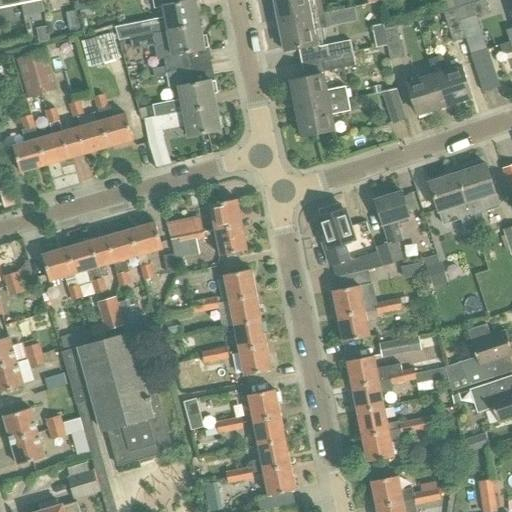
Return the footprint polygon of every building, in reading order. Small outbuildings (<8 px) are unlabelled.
[(0,0),(0,8),(21,5),(19,0),(0,0)] [(150,21),(116,28),(119,40),(129,38),(200,24),(195,0),(192,0),(163,6),(165,18),(150,21)] [(307,0),(274,0),(279,23),(325,14),(325,13),(322,0),(312,2),(312,4),(308,4),(307,0)] [(460,21),(452,0),(450,0),(434,6),(436,15),(443,12),(453,43),(465,39),(466,38),(460,21)] [(452,0),(460,21),(489,11),(485,0),(452,0)] [(92,3),(79,6),(81,18),(94,15),(92,3)] [(335,13),(337,27),(354,24),(352,10),(335,13)] [(279,23),(275,26),(280,48),(285,51),(298,48),(316,44),(316,41),(325,39),(323,28),(330,26),(330,25),(327,13),(325,13),(325,14),(279,23)] [(166,73),(192,68),(189,52),(205,49),(200,24),(139,36),(129,38),(132,50),(170,43),(172,54),(163,56),(166,73)] [(388,46),(384,28),(383,24),(372,26),(376,48),(387,46),(388,46)] [(50,40),(47,26),(38,28),(40,42),(50,40)] [(388,46),(387,46),(390,60),(403,57),(396,26),(384,28),(388,46)] [(89,67),(120,59),(113,32),(81,41),(89,67)] [(470,55),(488,49),(483,33),(466,38),(465,39),(470,55)] [(350,40),(320,46),(323,59),(353,53),(350,40)] [(483,93),(495,89),(500,87),(488,49),(470,55),(483,93)] [(28,98),(30,98),(58,90),(46,50),(17,59),(28,98)] [(323,59),(322,59),(325,72),(355,65),(353,53),(323,59)] [(442,55),(428,60),(433,75),(434,75),(444,106),(471,97),(461,66),(447,70),(442,55)] [(146,119),(216,105),(211,80),(195,84),(192,68),(166,73),(170,89),(179,87),(181,100),(153,106),(155,117),(146,118),(146,119)] [(304,78),(291,81),(297,109),(348,98),(345,86),(326,90),(322,74),(304,78)] [(433,75),(407,84),(417,115),(444,106),(434,75),(433,75)] [(391,124),(406,119),(397,89),(382,92),(391,124)] [(104,94),(93,97),(97,110),(98,110),(101,121),(109,147),(133,140),(126,114),(114,117),(111,106),(108,107),(104,94)] [(348,98),(297,109),(302,136),(334,130),(331,115),(350,111),(348,98)] [(73,117),(83,114),(84,113),(80,101),(69,104),(73,117)] [(146,119),(146,118),(144,119),(149,145),(164,142),(162,130),(186,126),(188,136),(221,130),(216,105),(146,119)] [(53,135),(39,139),(46,165),(77,156),(70,130),(63,132),(59,120),(60,120),(56,108),(45,111),(53,135)] [(26,143),(13,146),(21,172),(46,165),(39,139),(36,128),(32,115),(26,116),(21,118),(24,129),(22,130),(26,143)] [(109,147),(101,121),(70,130),(77,156),(109,147)] [(469,170),(457,173),(475,228),(484,225),(480,211),(484,210),(480,198),(495,193),(486,164),(483,165),(481,161),(468,166),(469,170)] [(511,197),(511,196),(511,165),(502,168),(511,197)] [(466,230),(475,228),(457,173),(429,183),(438,211),(454,206),(459,219),(462,218),(466,230)] [(333,175),(320,179),(326,201),(339,198),(333,175)] [(387,243),(375,247),(377,252),(381,267),(382,267),(404,260),(398,242),(398,241),(402,240),(395,218),(409,214),(402,191),(375,200),(383,225),(387,243)] [(215,230),(241,225),(236,199),(210,205),(215,230)] [(0,228),(33,217),(30,208),(0,217),(0,228)] [(335,263),(351,258),(345,242),(354,239),(344,209),(319,217),(324,232),(318,233),(329,266),(335,263)] [(192,240),(205,237),(201,216),(166,222),(170,239),(179,237),(178,232),(190,230),(192,240)] [(134,256),(137,256),(145,253),(162,248),(155,223),(127,231),(134,256)] [(220,255),(246,250),(241,225),(215,230),(220,255)] [(511,268),(511,226),(503,230),(511,255),(508,256),(511,268)] [(205,237),(192,240),(190,230),(178,232),(179,237),(170,239),(175,259),(200,254),(197,240),(205,239),(205,237)] [(126,259),(134,256),(127,231),(99,239),(106,264),(113,263),(119,287),(131,284),(127,272),(130,271),(126,259)] [(99,267),(106,264),(99,239),(71,247),(78,272),(86,270),(89,282),(92,281),(95,294),(107,290),(103,278),(102,278),(99,267)] [(75,273),(78,272),(71,247),(42,255),(50,280),(64,276),(71,301),(82,297),(79,285),(78,285),(75,273)] [(351,258),(335,263),(339,276),(368,270),(381,267),(377,252),(356,258),(353,258),(351,258)] [(440,262),(426,267),(429,277),(432,287),(447,282),(444,272),(441,262),(440,262)] [(420,263),(402,266),(404,278),(422,274),(420,263)] [(151,264),(149,265),(140,267),(144,280),(155,277),(151,264)] [(229,300),(256,295),(250,270),(224,275),(229,300)] [(9,296),(25,292),(22,282),(19,271),(3,276),(9,296)] [(341,289),(333,291),(338,316),(364,311),(376,309),(375,303),(376,302),(373,283),(371,283),(359,286),(341,289)] [(234,325),(261,320),(256,295),(229,300),(234,325)] [(120,313),(115,297),(97,302),(105,331),(122,326),(124,334),(142,329),(136,308),(120,313)] [(206,311),(219,309),(217,297),(204,299),(206,311)] [(400,298),(387,300),(389,312),(402,309),(400,298)] [(194,313),(206,311),(204,299),(192,302),(193,308),(194,313)] [(377,314),(389,312),(387,300),(376,302),(375,303),(377,314)] [(343,342),(369,336),(364,311),(338,316),(343,342)] [(239,350),(266,345),(261,320),(234,325),(239,350)] [(476,357),(460,362),(468,386),(493,377),(489,363),(507,357),(510,356),(511,355),(511,351),(505,331),(491,335),(487,323),(467,330),(471,342),(476,357)] [(177,324),(168,327),(171,336),(179,333),(177,324)] [(64,349),(77,345),(74,334),(61,338),(64,349)] [(80,347),(61,352),(76,404),(86,401),(94,399),(103,431),(107,430),(117,466),(119,466),(137,461),(166,452),(173,451),(173,449),(157,393),(153,379),(142,382),(128,334),(80,347)] [(0,365),(16,361),(9,337),(0,339),(0,365)] [(381,358),(410,352),(408,338),(379,343),(381,358)] [(42,353),(39,343),(24,348),(27,357),(42,353)] [(244,375),(271,370),(266,345),(239,350),(244,375)] [(216,361),(229,358),(226,347),(214,349),(216,361)] [(216,361),(214,349),(202,352),(204,363),(216,361)] [(57,360),(54,350),(42,353),(27,357),(30,368),(46,363),(57,360)] [(402,372),(402,370),(400,363),(376,368),(373,356),(347,361),(352,387),(390,379),(391,384),(404,382),(402,372)] [(0,391),(23,385),(16,361),(0,365),(0,391)] [(511,375),(469,389),(477,413),(493,408),(498,423),(511,418),(511,375)] [(391,384),(390,379),(352,387),(357,411),(383,406),(381,393),(393,391),(391,384)] [(254,421),(280,415),(275,390),(248,395),(254,421)] [(362,436),(400,429),(399,423),(400,423),(399,421),(387,423),(383,406),(357,411),(362,436)] [(37,433),(30,408),(4,416),(11,440),(37,433)] [(424,418),(411,420),(414,432),(426,430),(425,424),(445,420),(444,413),(424,417),(424,418)] [(45,420),(48,430),(64,426),(61,415),(45,420)] [(259,445),(285,440),(280,415),(254,421),(259,445)] [(241,417),(229,419),(232,431),(243,429),(241,417)] [(229,419),(216,422),(217,427),(218,434),(232,431),(229,419)] [(400,429),(362,436),(367,462),(393,456),(390,440),(402,437),(401,434),(409,433),(414,432),(411,420),(400,423),(399,423),(400,429)] [(66,435),(64,426),(48,430),(51,439),(66,435)] [(37,433),(11,440),(18,465),(44,457),(42,448),(37,433)] [(264,470),(290,465),(285,440),(259,445),(261,458),(249,461),(250,467),(252,473),(264,470)] [(99,492),(91,465),(88,465),(87,462),(67,468),(69,476),(67,477),(74,499),(99,492)] [(290,465),(264,470),(269,495),(295,490),(290,465)] [(250,467),(239,469),(241,481),(253,478),(252,473),(250,467)] [(226,472),(228,483),(241,481),(239,469),(226,472)] [(397,476),(371,481),(376,506),(402,501),(414,499),(413,493),(414,493),(413,490),(412,488),(400,490),(397,476)] [(479,481),(481,497),(495,495),(493,479),(479,481)] [(438,488),(426,490),(428,502),(440,500),(438,488)] [(414,499),(415,502),(416,505),(428,502),(426,490),(414,493),(414,499)] [(483,511),(493,511),(497,511),(495,495),(481,497),(483,511)] [(106,511),(117,511),(113,496),(103,499),(106,511)] [(59,507),(57,499),(39,504),(41,511),(81,511),(78,501),(61,506),(59,507)] [(402,501),(376,506),(377,511),(404,511),(403,504),(402,501)]
